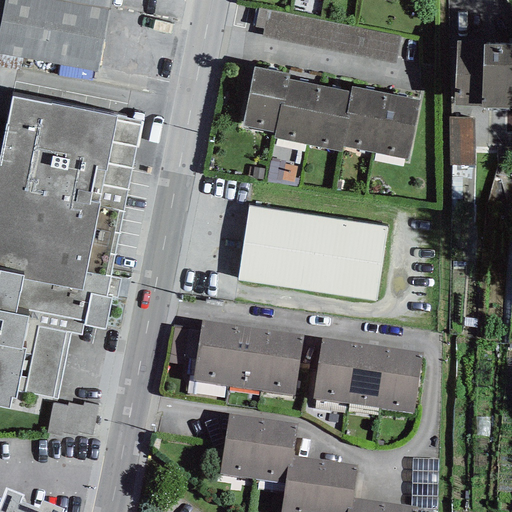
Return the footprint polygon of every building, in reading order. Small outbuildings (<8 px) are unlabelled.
[(116,0),(12,0),(3,53),(104,70),(116,0)] [(395,64),(401,35),(257,8),(254,27),(263,29),(261,38),(395,64)] [(511,44),(457,44),(453,107),(511,107),(511,44)] [(289,75),(253,68),(242,127),(273,133),(280,103),(283,103),(288,81),(289,75)] [(319,87),(288,81),(283,103),(280,103),(273,133),(273,138),(307,145),(319,87)] [(350,93),(319,87),(307,145),(341,152),(343,147),(349,119),(344,118),(350,93)] [(351,87),(350,93),(344,118),(349,119),(343,147),(373,153),(385,94),(351,87)] [(419,101),(385,94),(373,153),(407,160),(419,101)] [(141,123),(10,96),(0,147),(0,270),(23,275),(22,279),(111,297),(117,298),(121,279),(109,277),(141,123)] [(468,111),(445,111),(445,156),(468,156),(468,111)] [(370,300),(381,227),(242,206),(231,280),(370,300)] [(104,329),(111,297),(22,279),(23,275),(0,270),(0,407),(8,409),(10,397),(14,399),(16,391),(57,399),(70,333),(81,337),(84,325),(104,329)] [(202,328),(193,388),(226,393),(236,333),(202,328)] [(269,339),(236,333),(226,393),(260,398),(269,339)] [(303,344),(269,339),(260,398),(293,404),(303,344)] [(321,346),(313,405),(345,410),(355,350),(321,346)] [(388,356),(355,350),(345,410),(379,415),(388,356)] [(422,361),(388,356),(379,415),(412,421),(422,361)] [(228,423),(220,482),(254,487),(262,427),(228,423)] [(296,432),(262,427),(254,487),(284,491),(286,476),(290,476),(292,463),(296,432)] [(280,511),(315,511),(322,469),(292,463),(290,476),(286,476),(284,491),(280,511)] [(358,474),(322,469),(315,511),(352,511),(353,507),(358,474)]
